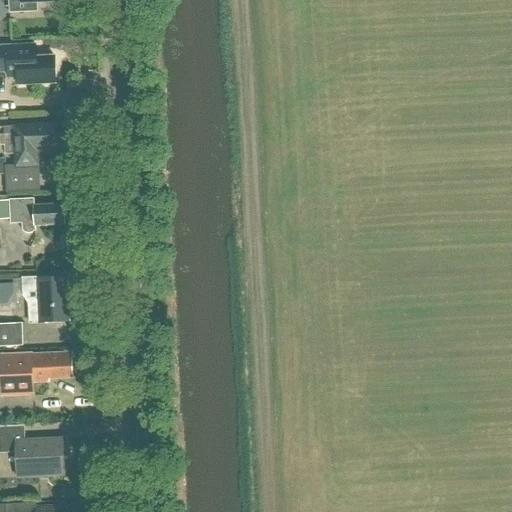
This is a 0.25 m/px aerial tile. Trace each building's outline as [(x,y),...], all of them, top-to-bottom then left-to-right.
[(8,0),(10,15),(29,14),(28,4),(52,3),(52,0),(8,0)] [(33,59),(33,47),(0,48),(0,73),(17,73),(18,87),(56,85),(55,58),(33,59)] [(62,151),(60,126),(4,128),(4,135),(15,135),(16,168),(38,167),(37,152),(62,151)] [(34,207),(34,201),(10,202),(11,225),(22,225),(22,232),(26,234),(33,233),(36,231),(35,228),(48,228),(48,226),(64,225),(63,208),(47,208),(47,206),(34,207)] [(51,281),(51,279),(22,280),(23,297),(28,297),(29,324),(69,323),(68,280),(51,281)] [(0,348),(23,347),(21,324),(0,325),(0,348)] [(34,396),(33,384),(49,383),(49,380),(72,379),(71,355),(32,357),(32,355),(0,356),(0,357),(2,398),(34,396)] [(25,442),(24,428),(0,428),(0,454),(17,454),(18,479),(64,477),(62,440),(25,442)]
